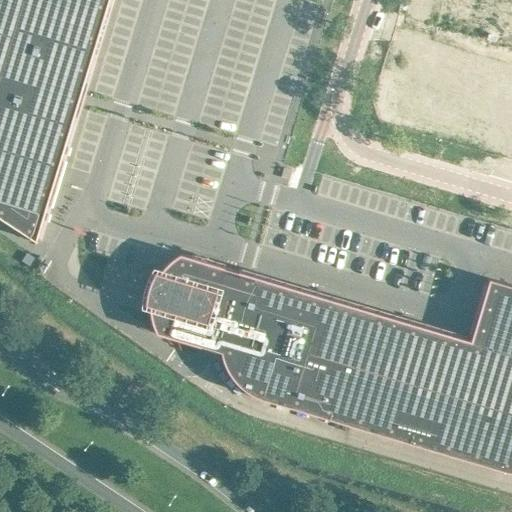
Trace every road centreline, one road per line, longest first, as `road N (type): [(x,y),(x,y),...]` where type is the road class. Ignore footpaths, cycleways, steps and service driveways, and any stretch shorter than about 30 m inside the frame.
road 1 (unclassified): [(511,198),(357,151),(339,134),(333,112),(367,0)]
road 2 (tertiary): [(244,511),(0,344)]
road 3 (tertiary): [(0,423),(143,511)]
